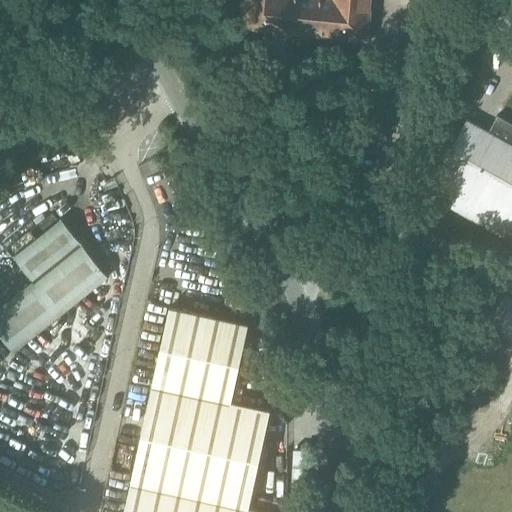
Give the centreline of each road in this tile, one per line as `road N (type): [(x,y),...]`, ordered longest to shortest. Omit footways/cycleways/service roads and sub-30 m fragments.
road 1 (unclassified): [(341,511),(332,420),(294,294),(177,92)]
road 2 (unclassified): [(177,92),(129,139),(125,163),(146,221),(83,511)]
